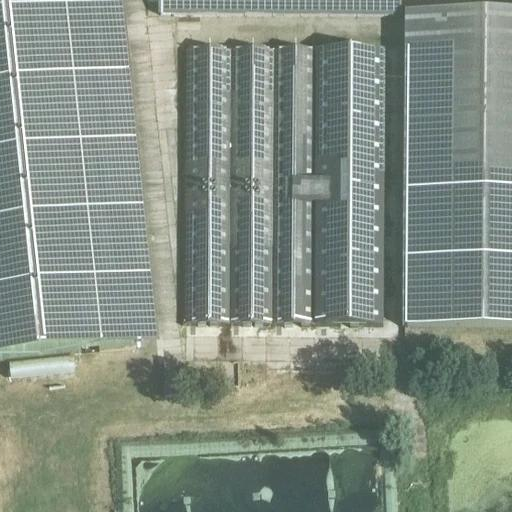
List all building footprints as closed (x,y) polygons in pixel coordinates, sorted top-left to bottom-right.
[(105,0),(0,0),(0,363),(142,348),(105,0)] [(156,0),(156,18),(399,20),(399,0),(156,0)] [(511,16),(405,16),(402,329),(511,329),(511,16)] [(188,53),(186,327),(383,328),(384,54),(188,53)] [(204,357),(190,360),(194,373),(207,369),(204,357)]
